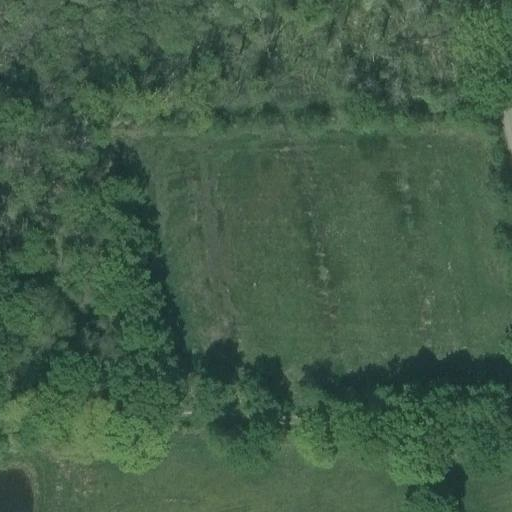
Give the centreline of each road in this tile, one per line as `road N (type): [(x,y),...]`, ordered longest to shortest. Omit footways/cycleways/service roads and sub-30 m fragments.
road 1 (track): [(0,112),(505,107)]
road 2 (track): [(511,140),(488,0)]
